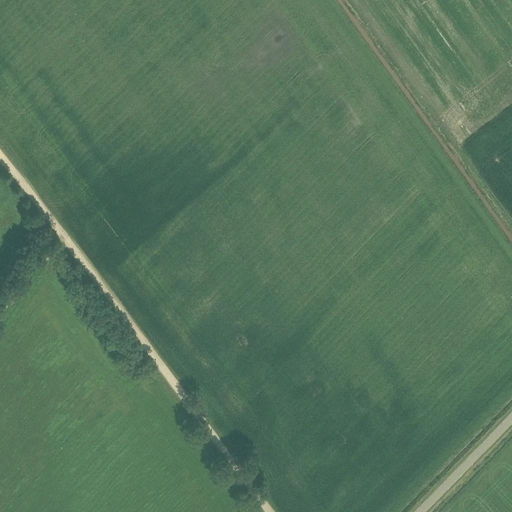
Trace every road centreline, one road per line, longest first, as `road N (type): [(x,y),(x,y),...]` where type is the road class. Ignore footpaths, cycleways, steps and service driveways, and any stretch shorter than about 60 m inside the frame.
road 1 (unclassified): [(0,158),(270,511)]
road 2 (unclassified): [(416,511),(511,414)]
